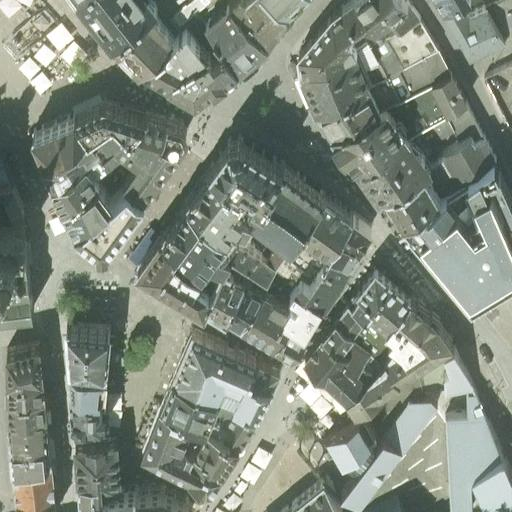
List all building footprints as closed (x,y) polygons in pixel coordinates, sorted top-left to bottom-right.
[(88,0),(93,6),(111,30),(148,0),(88,0)] [(148,0),(111,30),(125,43),(140,55),(188,16),(199,1),(199,0),(148,0)] [(256,45),(268,33),(238,0),(199,0),(199,1),(227,39),(240,56),(256,45)] [(268,6),(262,0),(238,0),(268,33),(280,14),(271,4),(268,6)] [(289,3),(286,0),(262,0),(268,6),(271,4),(280,14),(285,8),(289,3)] [(412,7),(407,0),(346,0),(342,4),(354,19),(363,12),(373,25),(386,14),(392,21),(412,7)] [(452,0),(444,5),(470,52),(507,35),(487,0),(452,0)] [(511,0),(487,0),(507,35),(511,31),(511,0)] [(199,1),(188,16),(211,41),(216,47),(227,39),(199,1)] [(354,19),(342,4),(333,10),(299,52),(300,61),(301,69),(302,71),(366,37),(354,19)] [(420,17),(412,7),(392,21),(398,28),(420,17)] [(188,16),(140,55),(169,73),(175,62),(211,41),(188,16)] [(385,34),(392,46),(394,48),(403,42),(414,60),(438,47),(420,17),(398,28),(385,34)] [(366,37),(302,71),(308,86),(317,106),(388,73),(400,67),(414,60),(403,42),(394,48),(392,46),(378,55),(369,39),(366,37)] [(175,62),(169,73),(195,90),(205,84),(211,78),(240,56),(227,39),(216,47),(211,41),(175,62)] [(414,60),(400,67),(404,76),(393,82),(399,95),(450,71),(438,47),(414,60)] [(387,101),(408,134),(440,117),(444,114),(466,102),(450,71),(399,95),(387,101)] [(388,73),(317,106),(324,116),(332,127),(387,101),(399,95),(393,82),(388,73)] [(107,93),(73,104),(88,123),(91,121),(112,106),(125,119),(129,122),(146,107),(127,100),(107,93)] [(408,134),(387,101),(332,127),(344,144),(355,161),(408,134)] [(466,102),(444,114),(459,143),(470,136),(474,142),(484,137),(466,102)] [(77,130),(89,145),(101,138),(103,136),(91,121),(88,123),(73,104),(31,122),(44,149),(77,130)] [(112,106),(91,121),(103,136),(125,119),(112,106)] [(137,148),(124,166),(150,190),(193,132),(192,125),(188,119),(169,114),(161,111),(146,107),(129,122),(125,119),(103,136),(101,138),(110,149),(122,136),(137,148)] [(440,117),(408,134),(414,143),(420,140),(424,147),(448,133),(440,117)] [(44,149),(52,169),(89,145),(77,130),(44,149)] [(234,135),(228,136),(210,162),(251,194),(259,200),(282,161),(240,134),(234,135)] [(408,134),(355,161),(367,178),(379,194),(381,191),(425,169),(430,167),(414,143),(408,134)] [(470,136),(459,143),(443,152),(445,155),(438,160),(439,163),(434,165),(450,189),(495,158),(484,137),(474,142),(470,136)] [(89,145),(52,169),(61,191),(95,166),(98,163),(95,159),(97,157),(99,159),(110,149),(101,138),(89,145)] [(0,199),(24,199),(2,146),(0,146),(0,199)] [(73,217),(124,166),(109,154),(98,163),(95,166),(61,191),(73,217)] [(419,239),(471,301),(508,279),(511,276),(511,195),(495,158),(450,189),(440,195),(402,218),(419,239)] [(231,248),(252,261),(268,271),(297,227),(322,191),(304,178),(282,161),(259,200),(252,212),(278,230),(275,231),(262,250),(239,235),(231,248)] [(243,205),(251,194),(210,162),(185,196),(227,229),(236,217),(245,224),(252,212),(243,205)] [(150,190),(124,166),(73,217),(102,241),(114,239),(150,190)] [(381,191),(379,194),(391,211),(398,221),(402,218),(440,195),(425,169),(381,191)] [(338,203),(322,191),(297,227),(268,271),(261,281),(270,287),(294,269),(301,273),(311,280),(324,260),(331,248),(330,248),(339,232),(342,229),(352,213),(338,203)] [(227,229),(185,196),(161,230),(202,262),(205,259),(211,251),(224,261),(230,249),(218,241),(227,229)] [(0,234),(25,234),(24,218),(24,199),(0,199),(0,234)] [(342,229),(339,232),(359,245),(364,237),(371,227),(352,213),(342,229)] [(202,262),(161,230),(138,262),(204,300),(212,283),(196,270),(202,262)] [(359,245),(339,232),(330,248),(331,248),(350,259),(355,252),(359,245)] [(25,234),(0,234),(0,308),(34,304),(28,256),(27,249),(25,234)] [(331,248),(324,260),(343,272),(347,266),(350,259),(331,248)] [(301,273),(295,282),(325,302),(334,288),(343,272),(324,260),(311,280),(301,273)] [(226,313),(244,275),(233,269),(234,267),(223,261),(212,283),(204,300),(226,313)] [(354,330),(369,313),(381,322),(386,326),(412,296),(402,287),(389,276),(375,267),(336,317),(354,330)] [(262,289),(242,322),(275,342),(291,319),(282,314),(291,298),(296,301),(300,296),(290,289),(295,282),(301,273),(294,269),(270,287),(266,289),(265,289),(264,290),(262,289)] [(244,275),(226,313),(242,322),(262,289),(248,279),(251,274),(246,271),(244,275)] [(291,319),(307,330),(325,302),(295,282),(290,289),(300,296),(296,301),(291,298),(282,314),(291,319)] [(427,331),(440,320),(425,308),(412,296),(386,326),(393,331),(389,338),(396,342),(427,331)] [(396,342),(389,338),(375,327),(381,322),(369,313),(354,330),(349,336),(369,351),(380,361),(396,342)] [(336,317),(323,333),(342,347),(349,336),(354,330),(336,317)] [(294,353),(307,330),(291,319),(275,342),(294,353)] [(110,324),(67,320),(71,360),(106,365),(110,324)] [(427,331),(396,342),(380,361),(346,398),(356,411),(388,391),(388,385),(454,342),(447,331),(440,320),(427,331)] [(180,358),(172,374),(218,394),(224,396),(233,400),(245,373),(249,375),(257,357),(193,329),(180,358)] [(323,333),(304,358),(326,378),(344,360),(356,372),(369,351),(349,336),(342,347),(323,333)] [(7,346),(8,374),(42,371),(39,338),(7,346)] [(447,417),(452,505),(475,504),(473,474),(490,511),(499,511),(511,504),(511,469),(504,452),(479,400),(455,346),(444,352),(450,372),(445,375),(446,394),(467,393),(468,405),(468,415),(447,417)] [(344,360),(326,378),(346,398),(380,361),(369,351),(356,372),(344,360)] [(277,366),(257,357),(249,375),(272,385),(280,367),(277,366)] [(71,371),(72,388),(103,392),(105,374),(106,365),(71,360),(71,371)] [(42,371),(8,374),(8,391),(43,388),(42,371)] [(251,407),(258,410),(266,395),(272,385),(249,375),(245,373),(233,400),(251,407)] [(172,374),(160,404),(193,418),(205,423),(212,407),(218,394),(172,374)] [(43,388),(8,391),(9,410),(45,407),(43,388)] [(72,388),(74,419),(103,421),(103,392),(72,388)] [(233,400),(224,396),(218,409),(217,410),(225,414),(233,400)] [(339,430),(322,440),(339,469),(346,464),(348,466),(353,471),(341,486),(361,503),(435,409),(438,405),(431,399),(410,401),(377,443),(372,439),(377,435),(365,414),(339,430)] [(218,409),(212,407),(205,423),(209,424),(220,429),(239,442),(245,432),(258,410),(251,407),(233,400),(225,414),(217,410),(218,409)] [(148,434),(143,449),(180,468),(212,483),(217,476),(221,469),(197,458),(189,453),(194,444),(182,438),(193,418),(160,404),(148,434)] [(45,407),(9,410),(10,425),(47,422),(45,407)] [(205,423),(193,418),(182,438),(194,444),(196,446),(209,424),(205,423)] [(47,422),(10,425),(11,439),(48,436),(47,422)] [(221,469),(229,456),(239,442),(220,429),(209,424),(196,446),(194,444),(189,453),(197,458),(221,469)] [(48,436),(11,439),(13,460),(50,454),(48,436)] [(75,441),(78,477),(93,476),(94,490),(119,488),(119,475),(116,438),(107,439),(75,441)] [(326,482),(293,441),(291,443),(324,483),(326,482)] [(50,454),(13,460),(15,479),(52,474),(53,474),(50,454)] [(52,474),(15,479),(17,492),(54,487),(52,474)] [(81,501),(81,510),(107,511),(139,511),(135,486),(119,488),(94,490),(93,476),(78,477),(81,501)] [(339,511),(342,509),(323,483),(286,511),(339,511)] [(135,486),(139,511),(187,511),(191,504),(187,496),(162,484),(135,486)] [(17,492),(19,507),(55,502),(54,487),(17,492)] [(54,511),(56,510),(55,502),(19,507),(19,511),(54,511)]
